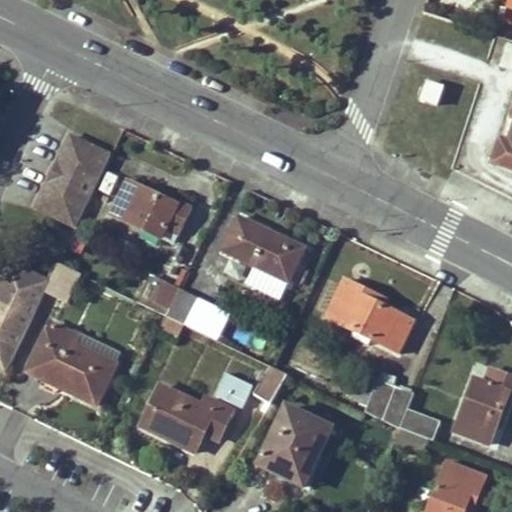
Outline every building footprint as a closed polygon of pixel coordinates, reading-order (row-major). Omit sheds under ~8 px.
[(426,77),(418,99),(438,106),(446,84),(426,77)] [(57,213),(56,214),(75,224),(78,226),(109,163),(93,155),(93,147),(67,135),(56,158),(59,168),(53,181),(42,186),(33,203),(49,211),(55,207),(57,213)] [(511,141),(511,145),(500,142),(494,159),(511,164),(511,141)] [(109,163),(112,157),(93,147),(93,155),(109,163)] [(53,181),(59,168),(56,158),(42,186),(53,181)] [(146,192),(129,183),(112,216),(145,232),(142,240),(158,248),(162,240),(175,246),(193,210),(149,187),(146,192)] [(225,252),(255,267),(246,285),(279,302),(304,252),(241,220),(225,252)] [(51,281),(39,275),(29,279),(27,269),(10,261),(0,280),(0,367),(8,372),(45,294),(51,281)] [(51,281),(45,294),(59,301),(73,272),(59,265),(51,281)] [(27,269),(29,279),(39,275),(27,269)] [(73,272),(59,301),(66,304),(81,275),(73,272)] [(139,304),(167,318),(180,291),(153,277),(139,304)] [(379,299),(346,283),(328,318),(356,333),(352,339),(368,347),(372,340),(397,353),(411,325),(385,311),(375,306),(379,299)] [(201,334),(214,308),(180,291),(167,318),(184,326),(201,334)] [(385,311),(388,304),(379,299),(375,306),(385,311)] [(167,318),(159,336),(174,344),(184,326),(167,318)] [(29,373),(45,381),(49,374),(72,386),(69,393),(96,406),(123,355),(82,334),(79,341),(52,327),(29,373)] [(253,394),(271,406),(289,377),(275,370),(270,367),(253,394)] [(486,386),(476,382),(456,433),(489,446),(502,412),(507,414),(511,401),(511,378),(492,371),(486,386)] [(223,373),(214,396),(243,408),(252,384),(223,373)] [(72,386),(49,374),(45,381),(69,393),(72,386)] [(408,410),(414,395),(379,382),(366,414),(400,430),(408,410)] [(170,441),(172,435),(197,448),(205,434),(218,441),(232,413),(207,400),(202,409),(163,388),(143,427),(170,441)] [(330,431),(287,409),(259,465),(302,487),(330,431)] [(432,442),(441,423),(408,410),(400,430),(432,442)] [(194,454),(197,448),(172,435),(170,441),(194,454)] [(472,511),(485,479),(447,464),(427,511),(464,511),(466,509),(472,511)]
